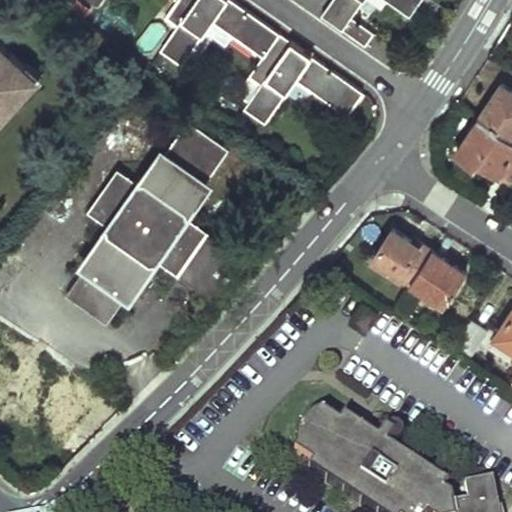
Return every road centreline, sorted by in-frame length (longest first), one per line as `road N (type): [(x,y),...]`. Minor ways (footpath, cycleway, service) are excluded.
road 1 (residential): [(381,158),(312,247),(203,362),(39,511)]
road 2 (residential): [(421,105),(268,0)]
road 3 (residential): [(381,158),(511,244)]
road 4 (residential): [(490,0),(421,105)]
